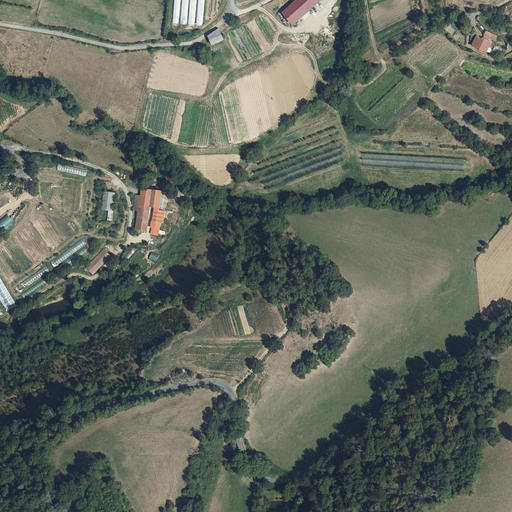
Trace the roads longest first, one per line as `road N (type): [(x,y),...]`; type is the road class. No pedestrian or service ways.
road 1 (unclassified): [(511,321),(457,369),(289,480),(250,470),(234,428),(234,395),(222,383),(165,389),(93,413),(0,473)]
road 2 (unclassified): [(0,24),(139,48),(191,42),(270,0)]
